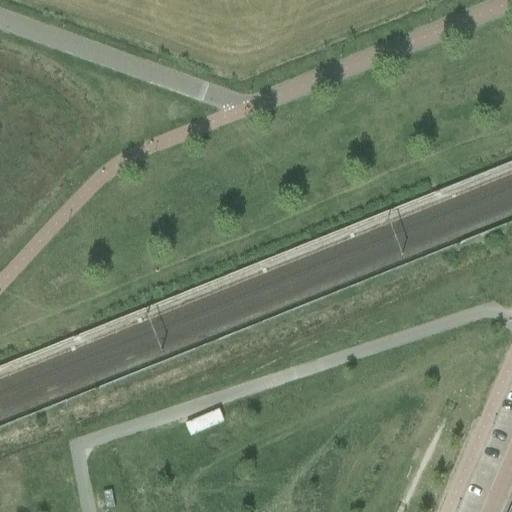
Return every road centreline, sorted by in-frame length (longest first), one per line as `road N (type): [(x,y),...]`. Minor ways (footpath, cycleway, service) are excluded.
road 1 (unclassified): [(239,110),(511,2)]
road 2 (residential): [(0,20),(239,110)]
